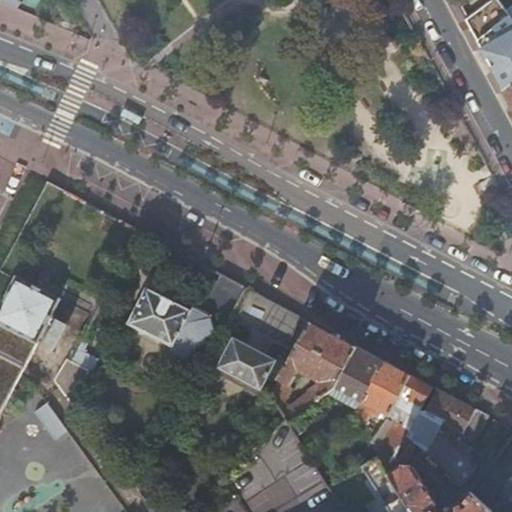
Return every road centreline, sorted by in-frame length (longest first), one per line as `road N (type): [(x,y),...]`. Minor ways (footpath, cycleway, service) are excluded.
road 1 (secondary): [(0,98),(511,366)]
road 2 (secondary): [(511,306),(300,199),(86,76),(0,44)]
road 3 (residential): [(511,157),(425,0)]
